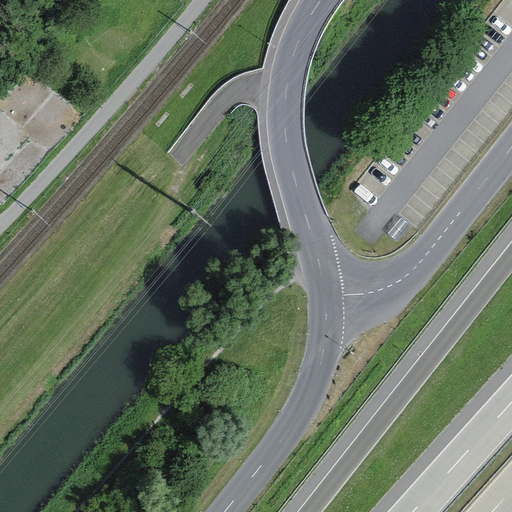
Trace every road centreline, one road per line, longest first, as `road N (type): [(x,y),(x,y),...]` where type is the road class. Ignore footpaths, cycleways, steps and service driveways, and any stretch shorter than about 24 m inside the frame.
road 1 (track): [(84,511),(265,304),(321,266)]
road 2 (motorway): [(511,262),(313,511)]
road 3 (unclassified): [(0,226),(201,0)]
road 4 (unclassified): [(326,295),(373,292),(412,275),(511,154)]
road 5 (unclassified): [(326,295),(325,345),(311,391),(230,511)]
road 6 (unclassified): [(289,82),(291,161),(326,295)]
road 7 (motorway): [(511,405),(416,511)]
road 8 (track): [(289,82),(245,91),(189,152)]
